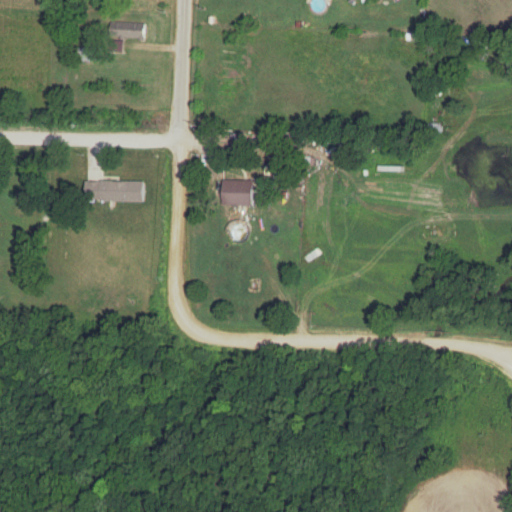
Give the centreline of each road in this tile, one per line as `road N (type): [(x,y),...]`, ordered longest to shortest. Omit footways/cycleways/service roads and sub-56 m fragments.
road 1 (residential): [(511,358),(408,340),(217,338),(195,331),(171,292),(185,0)]
road 2 (residential): [(181,139),(0,136)]
